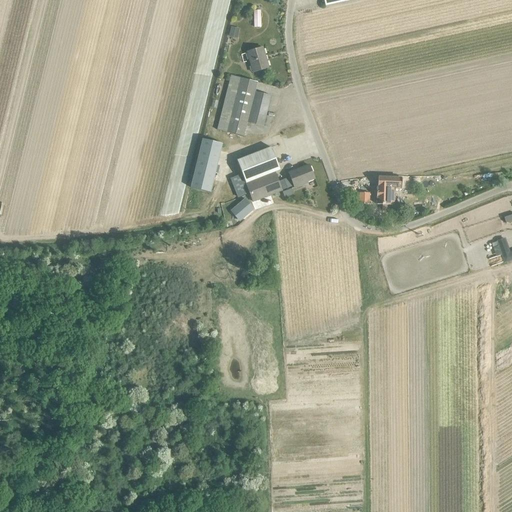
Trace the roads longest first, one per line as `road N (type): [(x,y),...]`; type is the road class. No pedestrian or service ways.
road 1 (unclassified): [(511,185),(398,232),(346,220),(289,43),(294,0)]
road 2 (track): [(511,265),(367,314),(369,511)]
road 3 (track): [(221,239),(281,206),(346,220)]
